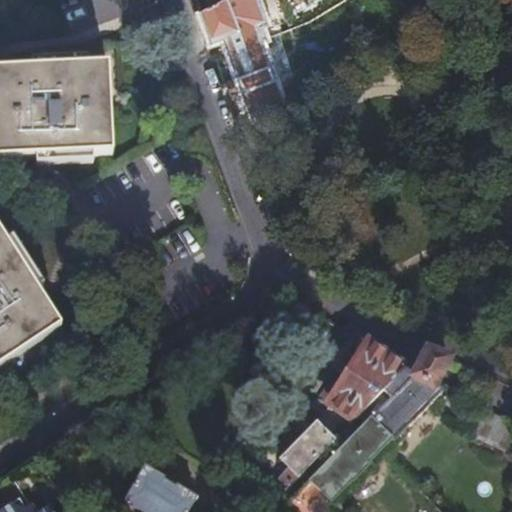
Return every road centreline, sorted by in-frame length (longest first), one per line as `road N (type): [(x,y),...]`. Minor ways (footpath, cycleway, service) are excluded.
road 1 (residential): [(264,275),(203,330),(0,456)]
road 2 (residential): [(173,0),(259,227),(264,275)]
road 3 (residential): [(264,275),(511,386)]
